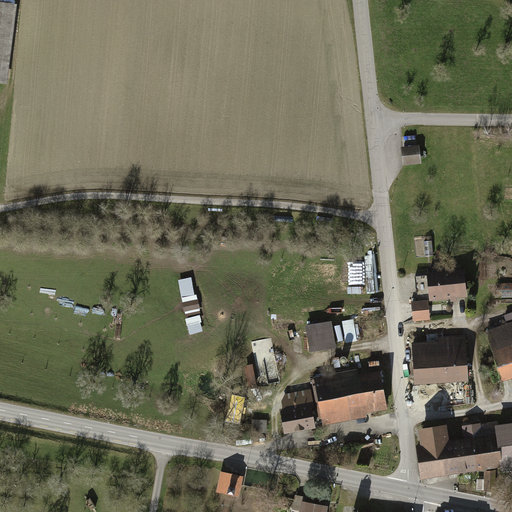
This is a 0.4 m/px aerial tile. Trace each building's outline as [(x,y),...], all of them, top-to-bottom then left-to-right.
[(0,2),(0,83),(7,85),(18,5),(0,2)] [(403,157),(404,165),(422,164),(420,147),(402,148),(403,157)] [(426,258),(434,257),(433,243),(425,243),(426,258)] [(465,272),(428,276),(430,301),(467,298),(465,272)] [(184,315),(199,314),(196,278),(182,279),(184,315)] [(413,323),(430,321),(430,319),(428,302),(411,304),(413,323)] [(201,314),(187,318),(191,333),(205,329),(201,314)] [(342,323),(346,344),(358,342),(354,321),(342,323)] [(306,327),(310,354),(337,350),(333,324),(306,327)] [(511,325),(486,334),(502,383),(511,380),(511,325)] [(413,344),(415,386),(469,384),(467,337),(436,339),(436,343),(413,344)] [(279,355),(264,357),(267,383),(282,381),(279,355)] [(315,378),(324,425),(389,413),(382,372),(360,376),(359,370),(315,378)] [(281,411),(285,436),(315,431),(311,407),(281,411)] [(417,449),(422,482),(503,470),(504,474),(511,472),(511,426),(500,428),(499,423),(483,426),(482,419),(470,421),(471,427),(463,429),(465,442),(449,444),(447,428),(419,432),(422,448),(417,449)] [(267,421),(253,421),(253,434),(267,434),(267,421)] [(342,449),(343,453),(378,446),(377,442),(342,449)] [(243,478),(222,474),(218,494),(239,498),(243,478)] [(310,499),(295,496),(293,511),(299,511),(327,511),(328,508),(309,504),(310,499)]
